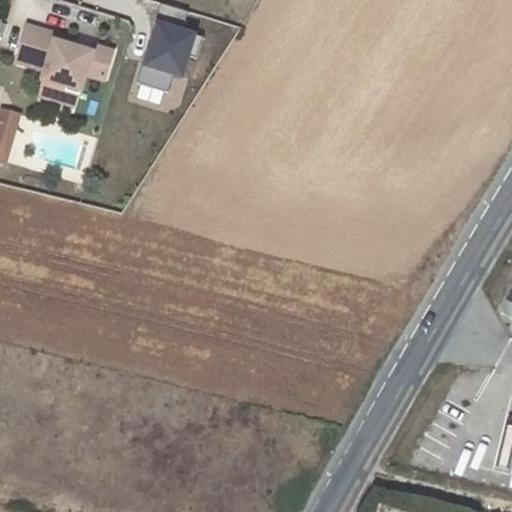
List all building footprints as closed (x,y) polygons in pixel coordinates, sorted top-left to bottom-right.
[(132,101),(167,107),(176,53),(197,57),(202,31),(146,21),(132,101)] [(44,82),(66,89),(82,94),(87,79),(104,83),(112,55),(94,50),(92,55),(71,50),(54,45),(56,39),(27,30),(18,66),(46,75),(44,82)] [(73,43),(56,39),(54,45),(71,50),(73,43)] [(82,94),(66,89),(65,95),(81,99),(82,94)] [(0,162),(3,164),(19,113),(0,106),(0,162)]
